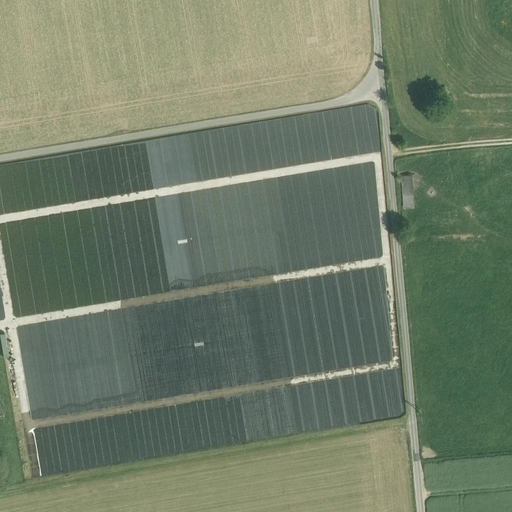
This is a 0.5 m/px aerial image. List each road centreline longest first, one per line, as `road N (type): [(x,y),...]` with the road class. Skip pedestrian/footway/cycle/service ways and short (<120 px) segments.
road 1 (unclassified): [(424,511),(382,94)]
road 2 (unclassified): [(0,159),(382,94)]
